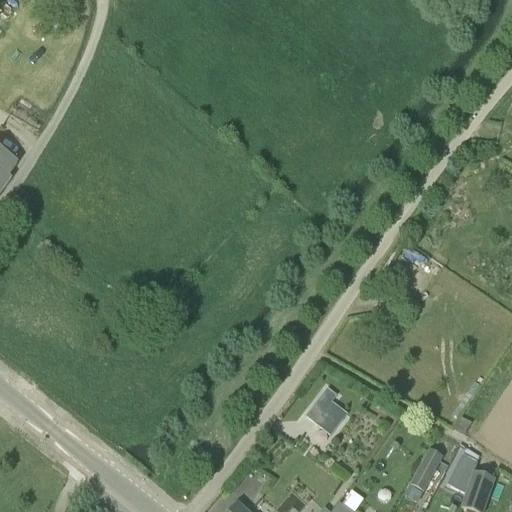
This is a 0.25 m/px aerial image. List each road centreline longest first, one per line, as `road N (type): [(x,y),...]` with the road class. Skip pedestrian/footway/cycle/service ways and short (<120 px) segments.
road 1 (unclassified): [(194,511),(403,217),(511,81)]
road 2 (unclassified): [(0,205),(69,93),(103,0)]
road 3 (tertiary): [(148,511),(0,389)]
